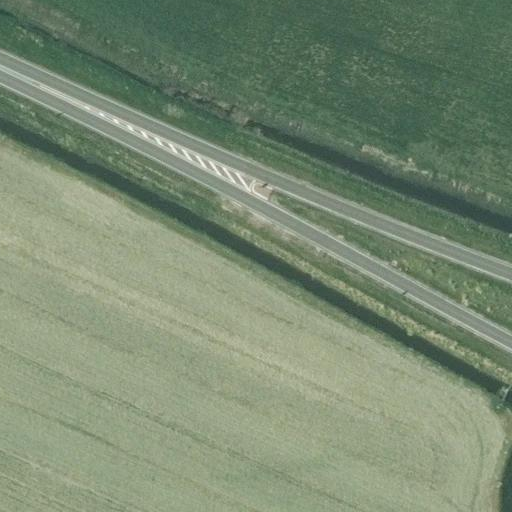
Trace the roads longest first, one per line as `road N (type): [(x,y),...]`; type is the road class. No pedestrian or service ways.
road 1 (trunk): [(39,87),(51,102),(511,341)]
road 2 (trunk): [(511,276),(59,86),(39,87)]
